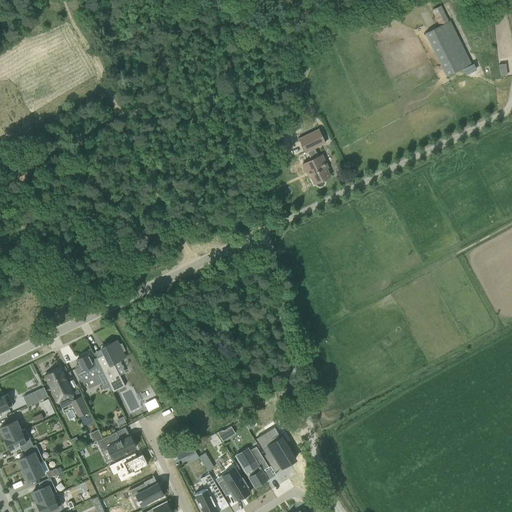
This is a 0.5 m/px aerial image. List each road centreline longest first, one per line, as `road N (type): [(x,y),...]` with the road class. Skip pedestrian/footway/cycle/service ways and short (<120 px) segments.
road 1 (residential): [(0,359),(263,232)]
road 2 (unclassified): [(263,232),(314,457),(341,511)]
